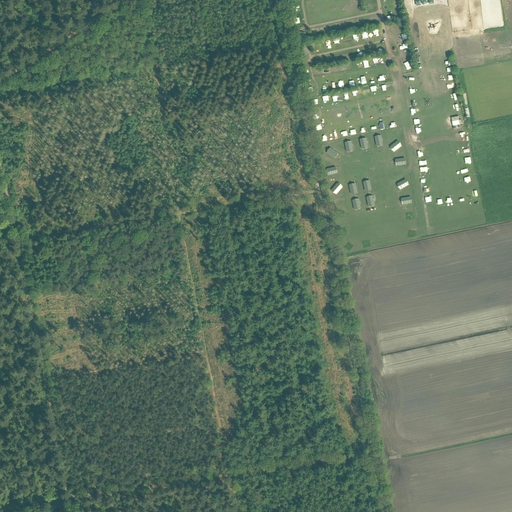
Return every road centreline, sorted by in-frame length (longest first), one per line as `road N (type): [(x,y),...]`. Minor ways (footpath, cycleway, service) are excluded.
road 1 (track): [(280,0),(383,511)]
road 2 (track): [(146,0),(177,224),(231,474)]
road 3 (track): [(0,161),(17,239),(319,189)]
road 4 (track): [(0,241),(17,239),(68,498),(0,511)]
road 5 (track): [(68,498),(372,454)]
road 6 (track): [(43,380),(206,351)]
road 7 (track): [(129,0),(0,83)]
